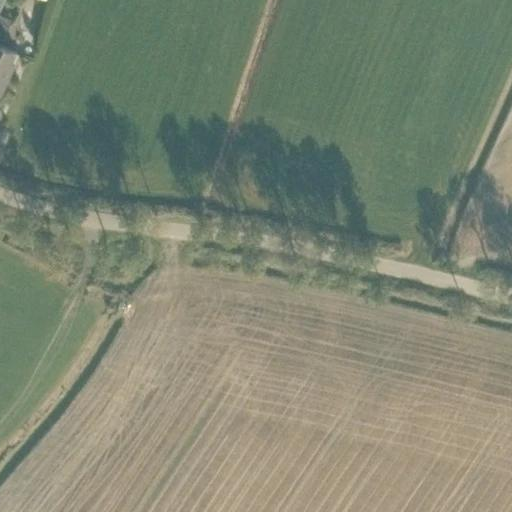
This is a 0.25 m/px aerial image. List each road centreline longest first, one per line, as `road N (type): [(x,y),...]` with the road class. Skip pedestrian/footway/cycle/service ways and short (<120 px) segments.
road 1 (unclassified): [(511,294),(89,222),(0,194)]
road 2 (track): [(89,222),(93,261),(0,420)]
